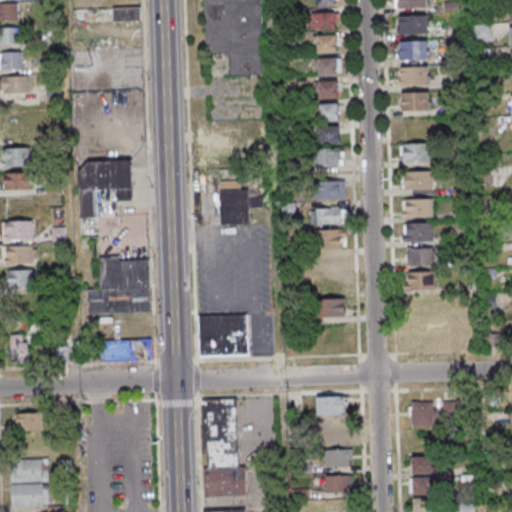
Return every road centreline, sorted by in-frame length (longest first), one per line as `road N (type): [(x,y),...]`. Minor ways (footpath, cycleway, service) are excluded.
road 1 (residential): [(0,388),(511,369)]
road 2 (tertiary): [(179,511),(161,0)]
road 3 (residential): [(386,511),(369,0)]
